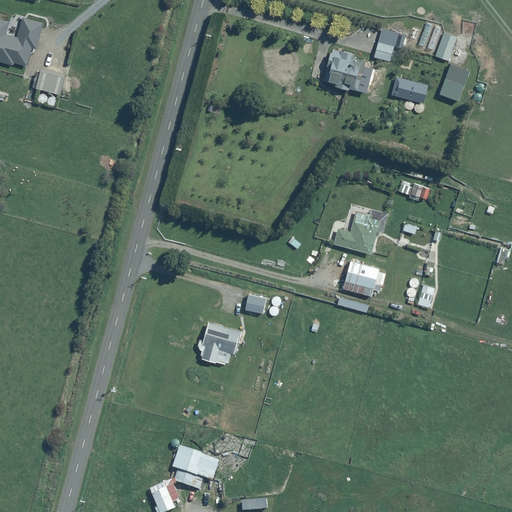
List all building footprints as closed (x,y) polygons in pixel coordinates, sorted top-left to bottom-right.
[(9,23),(0,20),(0,61),(15,65),(15,64),(28,67),(32,49),(38,50),(44,23),(23,18),(18,38),(6,35),(9,23)] [(395,48),(379,44),(374,58),(390,62),(395,48)] [(449,59),(453,49),(444,46),(440,56),(449,59)] [(334,48),(333,50),(324,81),(337,85),(337,87),(351,91),(352,89),(360,92),(363,80),(367,81),(371,68),(365,66),(367,62),(354,58),(355,53),(334,48)] [(471,72),(452,64),(446,79),(465,87),(471,72)] [(67,78),(40,70),(35,88),(62,95),(67,78)] [(404,95),(408,79),(399,77),(395,93),(404,95)] [(425,86),(415,83),(411,97),(421,100),(425,86)] [(411,187),(402,184),(399,192),(409,195),(411,187)] [(340,230),(335,245),(373,255),(382,222),(371,219),(373,215),(357,211),(351,233),(340,230)] [(420,227),(418,227),(407,223),(404,230),(416,234),(417,229),(419,230),(420,227)] [(441,242),(443,233),(436,232),(434,240),(441,242)] [(386,274),(380,272),(381,268),(351,261),(346,283),(376,289),(377,285),(384,286),(386,274)] [(431,279),(434,268),(427,266),(424,277),(431,279)] [(430,309),(436,289),(424,285),(417,305),(430,309)] [(221,459),(181,447),(174,470),(180,472),(176,482),(202,490),(206,478),(214,481),(221,459)] [(174,480),(150,489),(157,507),(155,508),(156,511),(174,511),(178,511),(175,504),(179,503),(178,501),(181,499),(174,480)]
